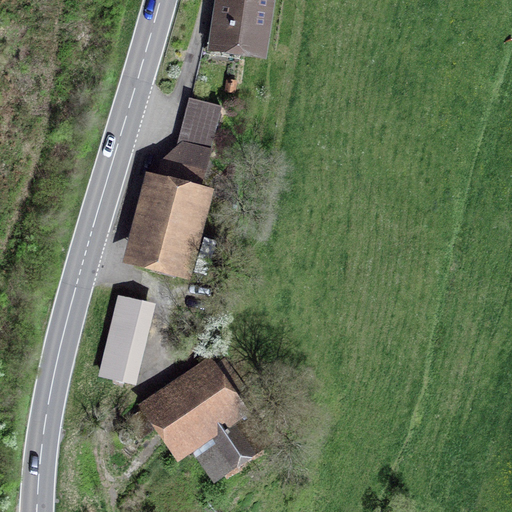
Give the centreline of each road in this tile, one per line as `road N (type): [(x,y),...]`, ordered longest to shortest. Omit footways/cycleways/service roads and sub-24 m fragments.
road 1 (secondary): [(165,0),(65,342),(39,511)]
road 2 (track): [(65,0),(34,178),(0,253)]
